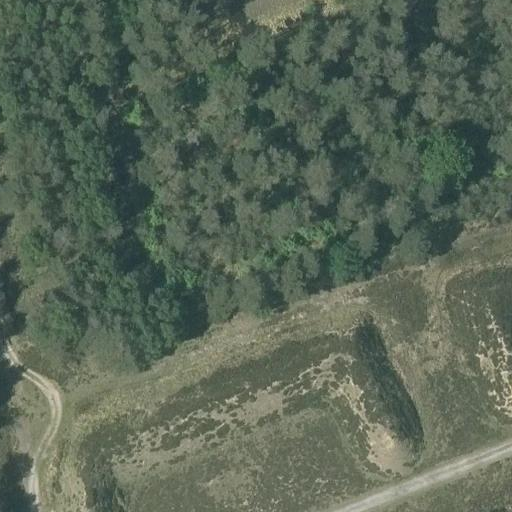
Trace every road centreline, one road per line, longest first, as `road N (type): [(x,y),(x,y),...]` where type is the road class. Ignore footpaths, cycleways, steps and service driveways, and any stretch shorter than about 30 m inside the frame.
road 1 (track): [(34,511),(31,485),(54,412),(38,382),(13,367),(0,332)]
road 2 (track): [(346,511),(511,444)]
